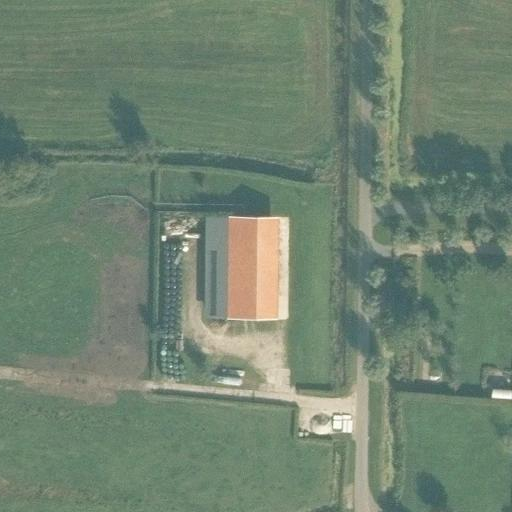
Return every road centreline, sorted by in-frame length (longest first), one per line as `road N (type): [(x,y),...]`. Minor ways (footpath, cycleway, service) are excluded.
road 1 (unclassified): [(360,511),(366,0)]
road 2 (track): [(360,409),(0,374)]
